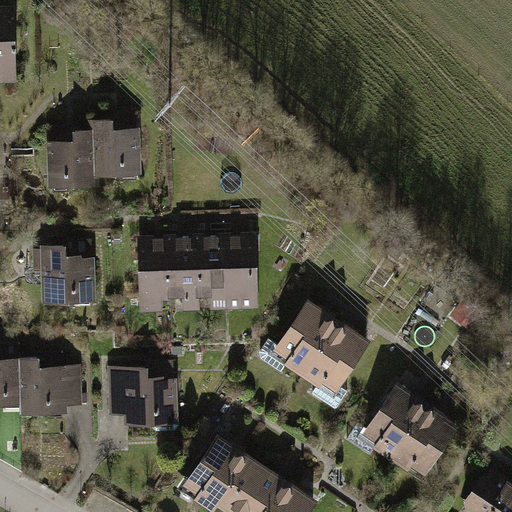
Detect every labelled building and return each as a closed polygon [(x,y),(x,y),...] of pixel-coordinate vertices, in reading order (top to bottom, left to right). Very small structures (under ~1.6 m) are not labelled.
[(20,8),(0,7),(0,81),(21,82),(20,8)] [(99,127),(101,176),(145,174),(144,126),(116,126),(115,115),(99,116),(99,127)] [(47,138),(48,185),(101,183),(101,176),(99,127),(78,128),(79,137),(47,138)] [(225,229),(227,306),(261,305),(259,228),(225,229)] [(197,230),(199,307),(227,306),(225,229),(197,230)] [(169,231),(171,307),(199,307),(197,230),(169,231)] [(169,231),(138,231),(140,308),(171,307),(169,231)] [(95,238),(41,241),(44,302),(98,299),(95,238)] [(310,293),(274,348),(307,371),(344,315),(310,293)] [(376,337),(344,315),(307,371),(339,392),(376,337)] [(1,344),(0,343),(0,402),(25,402),(24,353),(2,353),(1,344)] [(46,352),(24,353),(25,402),(25,411),(69,410),(68,402),(81,401),(81,362),(46,363),(46,352)] [(155,362),(106,364),(108,412),(128,412),(128,421),(180,420),(178,371),(156,372),(155,362)] [(399,379),(365,430),(398,453),(433,402),(399,379)] [(433,402),(398,453),(433,476),(467,424),(433,402)] [(180,489),(214,511),(250,453),(217,432),(180,489)] [(214,511),(215,511),(264,511),(287,476),(250,453),(214,511)] [(511,511),(511,483),(498,474),(472,511),(511,511)] [(313,511),(322,498),(287,476),(264,511),(313,511)]
